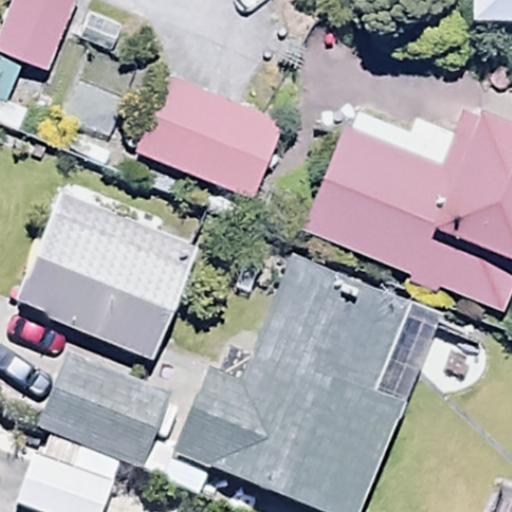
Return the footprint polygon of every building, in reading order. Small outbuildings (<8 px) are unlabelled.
[(83,1),(80,0),(25,0),(5,51),(54,71),(83,1)] [(511,0),(482,0),(483,16),(511,16),(511,0)] [(286,127),(175,81),(146,153),(257,198),(286,127)] [(511,122),(474,108),(448,171),(352,132),(312,231),(509,310),(511,301),(511,122)] [(162,233),(74,196),(29,305),(160,359),(203,255),(198,235),(162,233)] [(414,304),(300,259),(252,382),(223,370),(189,458),(327,511),(367,511),(410,403),(380,392),(414,304)] [(175,396),(75,362),(51,431),(152,465),(175,396)] [(108,511),(124,468),(47,440),(23,506),(40,511),(108,511)]
